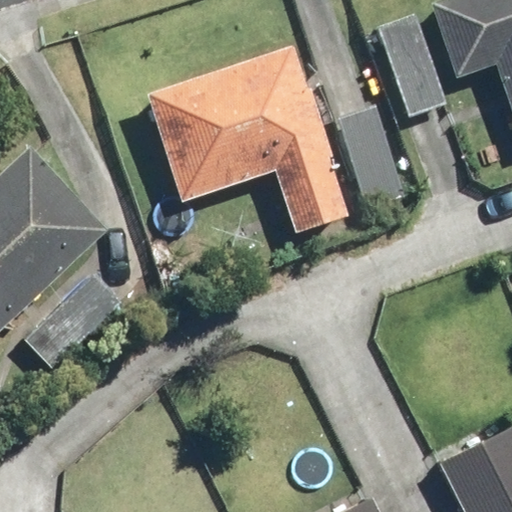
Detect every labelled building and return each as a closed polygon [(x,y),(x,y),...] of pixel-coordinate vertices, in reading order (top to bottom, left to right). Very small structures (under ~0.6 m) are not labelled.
[(511,0),(443,0),(440,1),(468,78),(499,67),(511,101),(511,0)] [(423,17),(384,31),(415,118),(454,104),(423,17)] [(300,40),(153,91),(190,200),(281,169),(303,235),(358,216),(300,40)] [(386,103),(344,115),(370,205),(411,193),(386,103)] [(0,336),(111,224),(35,149),(0,183),(0,336)] [(127,304),(98,274),(32,339),(60,368),(127,304)] [(511,511),(511,433),(445,467),(467,511),(511,511)] [(387,511),(381,499),(355,511),(387,511)]
